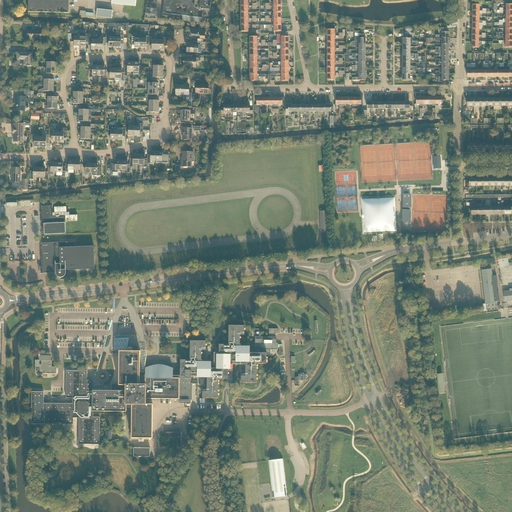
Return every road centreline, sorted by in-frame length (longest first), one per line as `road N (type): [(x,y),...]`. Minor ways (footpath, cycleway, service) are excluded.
road 1 (residential): [(73,152),(162,139),(169,66),(159,55),(73,61),(62,86),(73,138)]
road 2 (tertiary): [(7,300),(291,265)]
road 3 (unclassified): [(369,400),(330,413),(178,411),(161,429)]
road 4 (tertiary): [(455,511),(407,453),(377,396)]
road 5 (tertiary): [(369,400),(399,457),(443,511)]
